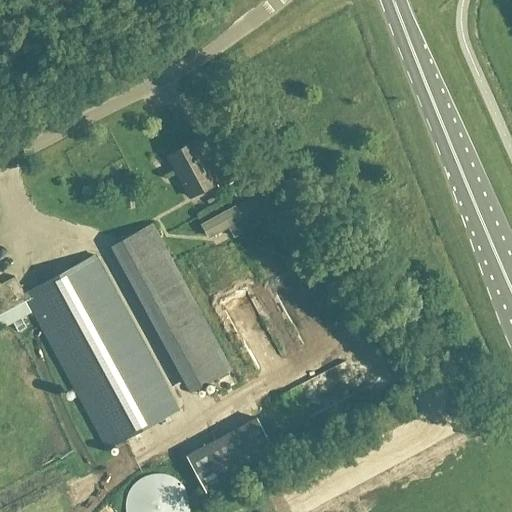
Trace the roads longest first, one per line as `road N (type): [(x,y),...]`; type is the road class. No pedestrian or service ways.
road 1 (unclassified): [(0,166),(178,71),(281,0)]
road 2 (primary): [(511,293),(394,0)]
